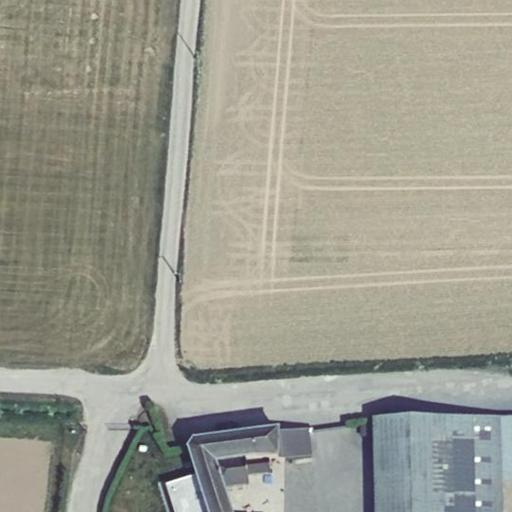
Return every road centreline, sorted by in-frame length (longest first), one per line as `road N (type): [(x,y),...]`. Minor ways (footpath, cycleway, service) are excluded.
road 1 (unclassified): [(189,0),(158,393)]
road 2 (unclassified): [(511,388),(209,401),(158,393)]
road 3 (unclassified): [(158,393),(0,383)]
